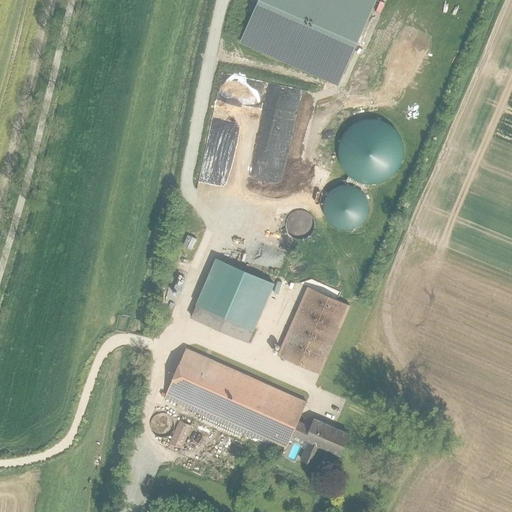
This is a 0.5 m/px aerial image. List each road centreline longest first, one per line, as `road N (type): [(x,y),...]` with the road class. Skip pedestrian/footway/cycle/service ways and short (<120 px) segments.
road 1 (track): [(176,339),(183,297),(209,240),(186,177),(221,0)]
road 2 (unclassified): [(0,274),(71,0)]
road 3 (track): [(509,0),(405,244)]
road 4 (track): [(166,341),(146,409),(159,461),(143,509)]
road 5 (track): [(209,240),(289,193),(306,118)]
